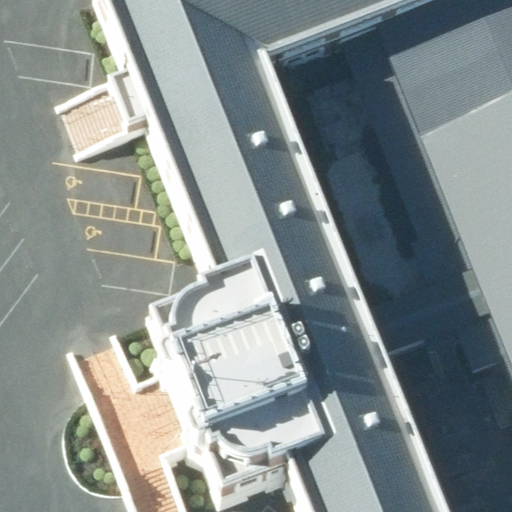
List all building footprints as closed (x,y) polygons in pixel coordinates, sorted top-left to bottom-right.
[(511,0),(111,0),(95,7),(212,299),(150,324),(165,362),(157,380),(135,389),(115,340),(73,357),(110,452),(133,511),(182,511),(163,465),(202,450),(225,510),(292,483),(303,511),(441,511),(386,369),(367,322),(270,76),(342,48),(388,30),(511,344),(511,0)] [(0,65),(34,52),(20,17),(0,24),(0,65)] [(342,48),(423,249),(415,251),(433,297),(367,322),(386,369),(457,340),(477,382),(502,371),(511,396),(511,344),(388,30),(342,48)] [(0,433),(44,419),(79,408),(39,290),(0,303),(0,433)] [(75,511),(48,431),(0,447),(0,500),(3,511),(75,511)]
